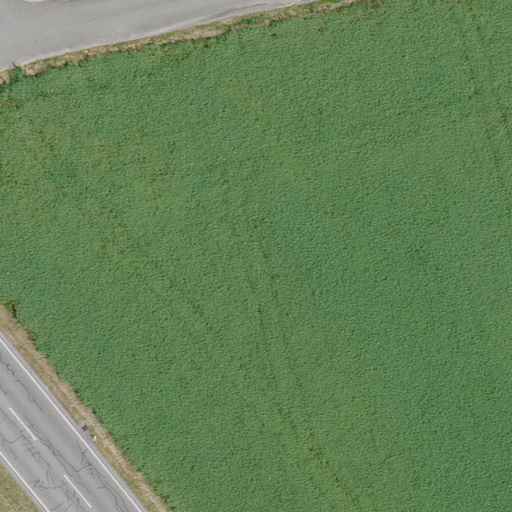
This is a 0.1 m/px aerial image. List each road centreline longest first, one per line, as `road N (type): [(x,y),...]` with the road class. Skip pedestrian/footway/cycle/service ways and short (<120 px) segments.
road 1 (track): [(181,0),(0,41)]
road 2 (tertiary): [(0,399),(92,511)]
